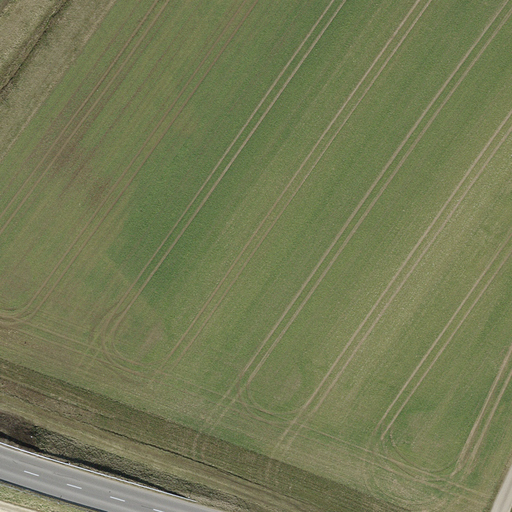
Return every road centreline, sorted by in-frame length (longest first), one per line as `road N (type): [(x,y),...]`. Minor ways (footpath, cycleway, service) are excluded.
road 1 (track): [(0,400),(301,511)]
road 2 (primary): [(164,511),(0,461)]
